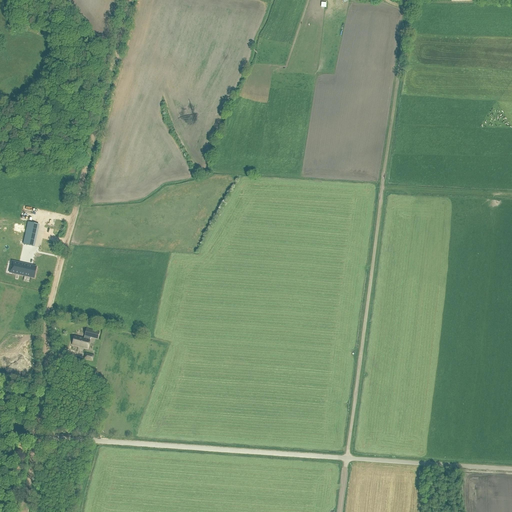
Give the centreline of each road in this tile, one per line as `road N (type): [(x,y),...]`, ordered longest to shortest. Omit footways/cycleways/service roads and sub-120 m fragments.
road 1 (track): [(339,511),(408,12),(394,0)]
road 2 (unclassified): [(511,469),(0,434)]
road 3 (track): [(37,436),(48,305),(129,0)]
road 4 (track): [(511,194),(382,187)]
